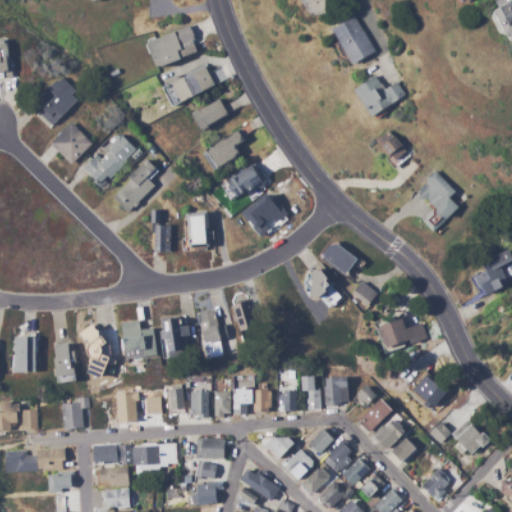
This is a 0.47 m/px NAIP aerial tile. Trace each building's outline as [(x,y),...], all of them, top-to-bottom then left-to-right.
[(299,0),(301,15),(327,11),(325,0),(299,0)] [(511,1),(506,0),(497,0),(495,10),(493,21),(504,23),(502,35),(511,36),(511,1)] [(331,28),(351,67),(375,55),(355,16),(331,28)] [(162,68),(177,61),(170,46),(171,45),(167,36),(151,43),(162,68)] [(0,40),(0,72),(4,72),(4,78),(13,76),(7,40),(0,40)] [(183,102),(224,81),(217,67),(208,72),(206,67),(173,83),(183,102)] [(37,112),(51,126),(79,100),(58,78),(33,102),(40,110),(37,112)] [(397,83),(382,91),(376,78),(355,89),(369,117),(405,99),(397,83)] [(202,129),(228,115),(220,99),(194,113),(202,129)] [(70,165),(92,145),(72,123),(50,143),(70,165)] [(387,155),(382,159),(392,169),(409,153),(384,128),(372,139),(387,155)] [(204,150),(213,170),(241,157),(235,146),(244,142),(240,134),(204,150)] [(134,149),(119,135),(99,158),(95,155),(82,170),(101,187),(134,149)] [(111,196),(127,211),(162,174),(147,159),(111,196)] [(229,176),(235,195),(264,186),(259,167),(229,176)] [(459,207),(450,197),(454,193),(434,172),(416,190),(444,220),(459,207)] [(243,214),(262,236),(273,226),(287,213),(268,192),(243,214)] [(171,225),(158,225),(158,210),(151,210),(151,234),(155,234),(154,252),(170,252),(171,225)] [(211,244),(210,215),(190,215),(191,245),(211,244)] [(325,258),(349,275),(361,259),(336,242),(325,258)] [(367,309),(376,297),(337,269),(331,277),(315,265),(301,284),(323,300),(334,285),(367,309)] [(475,275),(482,296),(506,288),(498,267),(475,275)] [(203,359),(221,355),(218,339),(226,338),(224,325),(216,326),(213,311),(198,314),(202,341),(200,341),(203,359)] [(161,356),(183,355),(183,336),(188,336),(187,326),(178,327),(178,317),(159,318),(161,356)] [(425,338),(421,324),(407,328),(404,319),(379,327),(387,350),(425,338)] [(154,357),(152,329),(139,329),(138,322),(121,322),(123,359),(154,357)] [(114,358),(103,353),(110,337),(91,329),(84,343),(93,347),(83,370),(104,379),(114,358)] [(18,359),(15,359),(16,373),(39,373),(38,337),(18,337),(18,359)] [(76,352),(72,352),(72,345),(54,345),(54,377),(77,376),(76,352)] [(413,389),(434,409),(449,393),(427,374),(413,389)] [(319,410),(318,388),(314,388),(313,376),(300,377),(301,392),(279,393),(280,412),(319,410)] [(344,376),(320,380),(325,407),(349,403),(344,376)] [(366,408),(370,412),(381,400),(366,386),(357,396),(368,406),(366,408)] [(167,390),(170,410),(184,408),(181,388),(167,390)] [(254,404),(254,412),(270,411),(270,389),(237,390),(237,404),(230,404),(230,411),(241,410),(240,404),(254,404)] [(229,391),(212,392),(212,401),(207,401),(207,396),(203,396),(203,392),(187,392),(188,417),(230,417),(229,391)] [(142,409),(134,409),(134,393),(117,393),(117,423),(143,423),(142,409)] [(60,403),(61,430),(81,429),(80,409),(87,409),(86,397),(76,398),(76,403),(60,403)] [(372,434),(396,412),(384,400),(360,422),(372,434)] [(36,410),(21,410),(20,403),(0,404),(0,430),(37,429),(36,410)] [(491,440),(469,418),(452,434),(474,457),(491,440)] [(406,434),(396,420),(376,433),(387,448),(406,434)] [(351,486),(369,471),(358,458),(353,462),(345,454),(349,451),(338,438),(335,441),(323,427),(306,442),(335,476),(339,473),(351,486)] [(265,445),(283,460),(297,442),(288,435),(282,443),(273,435),(265,445)] [(419,449),(406,435),(391,450),(403,464),(419,449)] [(196,459),(224,460),(225,439),(197,438),(196,459)] [(92,464),(128,464),(127,444),(91,445),(92,464)] [(176,465),(175,445),(133,446),(133,466),(176,465)] [(39,470),(65,469),(64,448),(39,449),(39,470)] [(285,463),(309,495),(328,481),(305,449),(285,463)] [(24,451),(4,452),(5,473),(35,472),(35,455),(24,456),(24,451)] [(198,478),(214,478),(215,464),(198,463),(198,478)] [(94,470),(97,488),(127,484),(125,466),(94,470)] [(421,485),(434,500),(452,484),(438,469),(421,485)] [(49,493),(73,489),(70,471),(46,475),(49,493)] [(339,511),(388,511),(402,499),(391,488),(379,501),(374,495),(384,484),(379,479),(376,481),(373,478),(362,489),(370,497),(361,506),(353,498),(339,511)] [(330,511),(347,494),(332,480),(315,498),(330,511)] [(190,486),(193,507),(219,503),(216,482),(190,486)] [(102,492),(105,510),(130,506),(127,488),(102,492)] [(237,511),(291,511),(293,505),(278,500),(274,511),(268,511),(255,508),(253,511),(243,511),(238,511),(237,511)]
